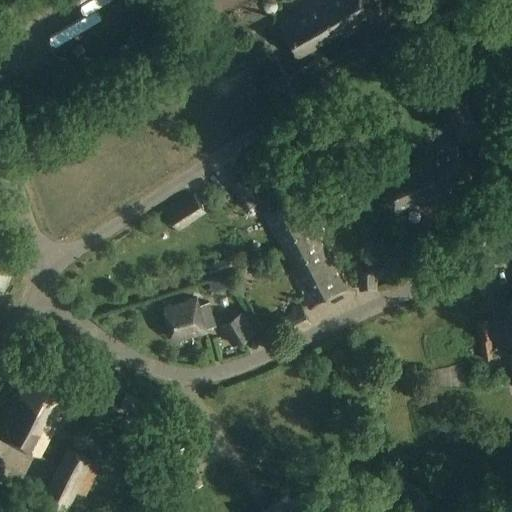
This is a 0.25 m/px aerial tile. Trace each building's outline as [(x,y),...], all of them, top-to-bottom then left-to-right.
[(319,0),(280,23),(298,55),(337,32),(338,34),(343,31),(346,36),(381,15),(372,0),(319,0)] [(477,8),(469,0),(457,0),(446,12),(459,26),(477,8)] [(461,142),(482,132),(463,93),(442,103),(461,142)] [(473,181),(455,141),(426,154),(428,158),(383,179),(398,209),(428,196),(430,201),(473,181)] [(258,204),(246,178),(232,185),(244,211),(258,204)] [(332,194),(342,214),(354,208),(344,188),(332,194)] [(287,253),(317,235),(306,214),(308,213),(297,193),(264,213),(276,237),(279,236),(287,253)] [(207,213),(195,194),(167,212),(179,231),(207,213)] [(317,235),(287,253),(299,277),(296,278),(310,309),(348,290),(332,260),(331,261),(317,235)] [(207,265),(210,275),(233,267),(230,257),(207,265)] [(377,291),(376,267),(359,268),(360,292),(377,291)] [(227,275),(209,281),(213,292),(230,286),(227,275)] [(511,291),(494,295),(511,366),(511,291)] [(200,306),(198,298),(166,307),(174,339),(206,331),(206,330),(210,329),(210,328),(216,326),(210,303),(200,306)] [(312,324),(301,303),(292,308),(294,311),(279,319),(288,336),(312,324)] [(257,332),(245,310),(220,324),(232,346),(257,332)] [(477,320),(483,359),(495,358),(488,318),(477,320)] [(78,376),(43,356),(22,395),(17,392),(0,422),(0,434),(40,457),(62,417),(57,415),(78,376)] [(156,397),(123,382),(113,403),(147,418),(156,397)] [(204,485),(192,444),(168,451),(181,492),(204,485)] [(70,449),(47,492),(64,501),(61,507),(67,510),(77,491),(86,495),(102,466),(70,449)] [(296,511),(287,496),(262,511),(296,511)]
